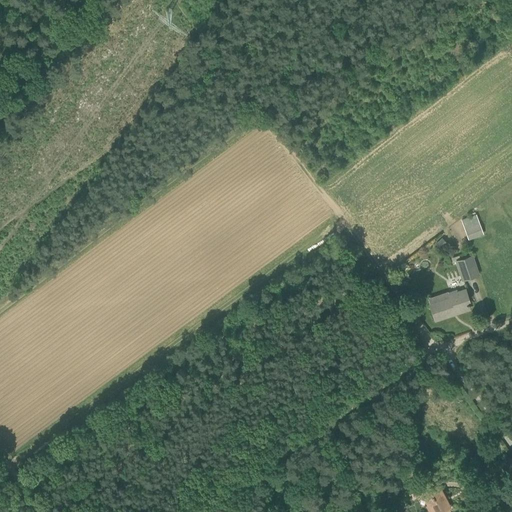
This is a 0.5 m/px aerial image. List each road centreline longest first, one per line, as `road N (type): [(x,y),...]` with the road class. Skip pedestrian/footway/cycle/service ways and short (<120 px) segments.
road 1 (track): [(177,0),(425,337)]
road 2 (track): [(440,347),(202,511)]
